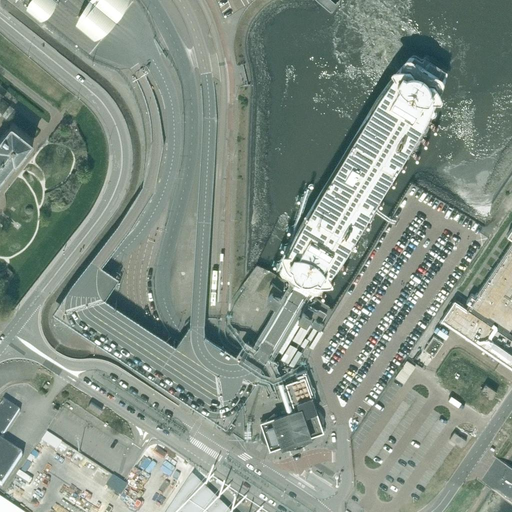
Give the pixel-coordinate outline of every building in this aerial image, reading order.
[(26,5),(25,8),(40,20),(42,19),(45,18),(46,17),(51,12),(53,9),(55,6),(55,4),(55,1),(54,0),(29,0),(27,2),(26,5)] [(130,4),(132,0),(89,0),(87,3),(81,15),(79,21),(99,38),(106,34),(115,26),(119,21),(124,16),(130,4)] [(0,182),(1,182),(0,182),(1,181),(0,180),(0,179),(6,172),(6,171),(8,173),(10,169),(9,168),(9,167),(15,160),(16,160),(17,161),(18,160),(24,152),(25,152),(26,153),(29,150),(27,149),(28,148),(34,140),(33,140),(34,139),(33,139),(33,138),(14,123),(13,122),(12,123),(10,125),(8,128),(5,131),(0,137),(0,182)] [(453,302),(439,322),(440,322),(442,320),(443,318),(455,327),(484,346),(511,365),(511,227),(508,234),(509,235),(509,236),(511,238),(511,237),(511,242),(505,252),(504,254),(503,255),(499,261),(492,271),(487,279),(486,281),(485,283),(480,290),(479,291),(478,293),(477,292),(475,294),(475,295),(472,293),(467,300),(458,294),(458,295),(470,303),(468,305),(467,307),(455,299),(453,302)] [(283,286),(273,280),(272,281),(271,283),(268,288),(272,290),(270,292),(270,293),(269,295),(266,300),(265,302),(267,303),(272,307),(274,307),(274,308),(276,306),(278,301),(280,299),(282,295),(282,294),(284,290),(286,287),(283,286)] [(309,305),(306,304),(305,306),(301,312),(300,314),(297,319),(296,321),(298,322),(303,325),(305,326),(307,324),(307,323),(311,325),(320,330),(323,324),(324,324),(325,322),(325,321),(322,320),(326,314),(317,309),(309,305)] [(297,322),(279,351),(282,353),(300,324),(297,322)] [(302,325),(292,339),(300,344),(311,325),(308,324),(305,327),(302,325)] [(314,327),(307,338),(311,340),(317,329),(314,327)] [(440,329),(437,333),(446,339),(449,335),(440,329)] [(319,330),(309,347),(313,349),(323,332),(322,332),(320,331),(319,330)] [(434,335),(428,344),(424,349),(434,356),(443,342),(434,335)] [(305,337),(301,345),(304,347),(309,340),(305,337)] [(281,359),(288,363),(298,348),(290,343),(281,359)] [(289,364),(294,367),(297,360),(302,352),(298,349),(289,364)] [(395,377),(404,383),(415,366),(407,360),(395,377)] [(298,378),(286,382),(293,404),(295,410),(306,406),(309,405),(312,404),(315,403),(312,397),(316,396),(314,392),(312,385),(307,369),(296,373),(298,378)] [(493,397),(494,396),(497,391),(486,384),(483,388),(482,390),(480,392),(491,399),(492,398),(493,397)] [(93,403),(91,401),(88,406),(100,413),(103,409),(93,403)] [(0,443),(2,441),(21,414),(16,411),(4,403),(0,408),(0,488),(2,490),(23,459),(0,444),(0,443)] [(267,420),(261,422),(264,430),(261,431),(261,433),(261,434),(261,436),(261,437),(262,439),(263,440),(264,441),(265,443),(267,443),(268,444),(270,450),(276,448),(278,447),(286,444),(288,444),(299,440),(301,439),(318,433),(320,433),(324,431),(322,426),(323,424),(324,422),(324,421),(324,419),(324,417),(323,415),(322,414),(321,412),(320,411),(319,410),(318,409),(317,409),(315,403),(312,404),(309,405),(306,406),(295,410),(267,420)] [(230,430),(233,425),(223,418),(220,423),(230,430)] [(449,439),(457,444),(461,447),(466,440),(462,437),(454,432),(449,439)] [(47,434),(42,442),(43,443),(47,446),(48,447),(55,451),(56,452),(61,444),(47,434)] [(164,469),(172,457),(154,444),(147,454),(152,458),(145,468),(153,474),(159,465),(164,469)] [(62,474),(66,468),(54,461),(50,467),(62,474)] [(170,511),(173,511),(188,490),(192,492),(222,511),(226,511),(192,478),(170,511)] [(222,511),(192,492),(188,490),(173,511),(222,511)] [(18,511),(0,500),(0,511),(18,511)]
